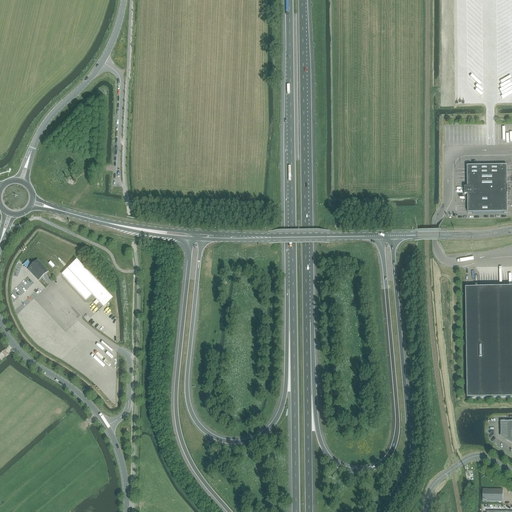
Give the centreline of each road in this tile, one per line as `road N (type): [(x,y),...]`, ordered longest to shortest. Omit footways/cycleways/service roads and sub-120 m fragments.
road 1 (motorway): [(292,273),(278,414),(252,438),(214,437),(194,417),(186,391),(201,236)]
road 2 (motorway): [(380,236),(397,415),(385,458),(350,470),(324,451),(306,321)]
road 3 (motorway): [(306,321),(302,0)]
road 4 (motorway): [(191,236),(176,418),(189,459),(229,511)]
road 5 (motorway): [(381,511),(408,442),(391,235)]
road 6 (motorway): [(289,0),(292,273)]
road 7 (motorway): [(292,273),(295,511)]
road 8 (motorway): [(309,511),(306,321)]
road 9 (tertiary): [(27,159),(46,120),(101,62),(123,0)]
road 10 (primary): [(201,236),(380,236)]
road 11 (tertiary): [(106,426),(69,386),(12,346),(0,324)]
road 12 (primary): [(191,236),(52,208)]
road 13 (unclassified): [(391,235),(511,230)]
road 14 (tertiary): [(425,511),(433,483),(472,456),(511,472)]
